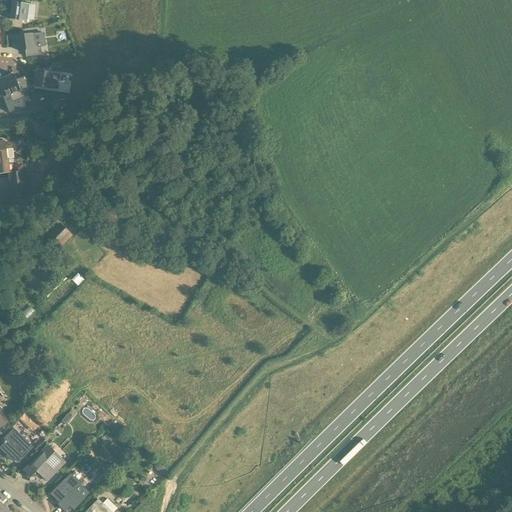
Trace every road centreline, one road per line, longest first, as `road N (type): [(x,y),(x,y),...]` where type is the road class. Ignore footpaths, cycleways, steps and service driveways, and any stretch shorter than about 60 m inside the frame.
road 1 (track): [(333,343),(230,260),(117,216),(26,121)]
road 2 (trunk): [(511,262),(254,511)]
road 3 (trunk): [(290,511),(511,297)]
road 4 (track): [(333,343),(254,381),(180,471),(162,511)]
